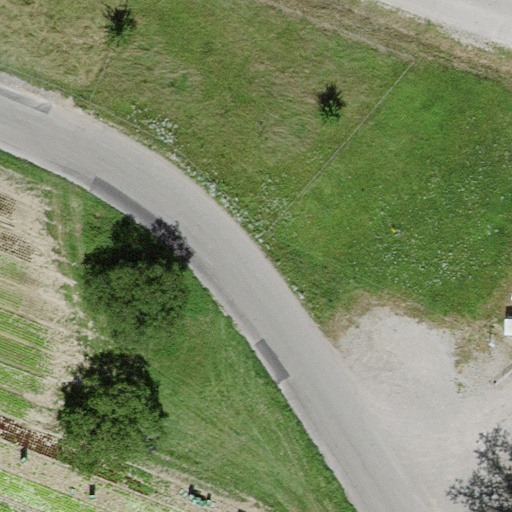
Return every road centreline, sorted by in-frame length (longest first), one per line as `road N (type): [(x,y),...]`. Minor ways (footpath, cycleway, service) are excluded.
road 1 (unclassified): [(0,114),(82,146),(181,208),(247,283),(395,511)]
road 2 (unknown): [(404,511),(511,411)]
